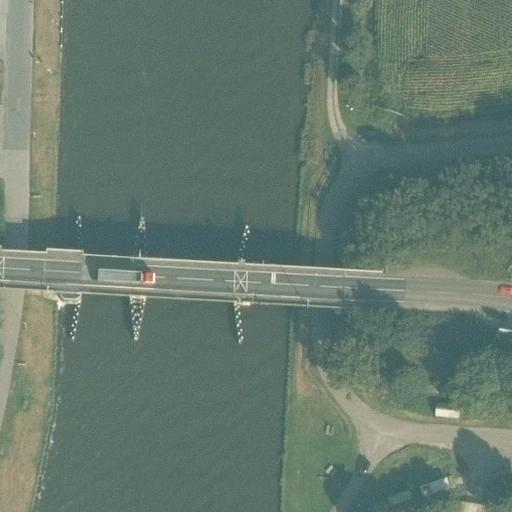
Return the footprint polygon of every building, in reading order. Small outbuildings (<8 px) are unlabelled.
[(132,253),(129,301),(145,303),(148,254),(132,253)] [(236,258),(232,307),(249,308),(252,259),(236,258)] [(25,260),(24,283),(49,284),(50,261),(25,260)] [(431,404),(431,419),(451,420),(451,405),(431,404)] [(511,412),(495,409),(493,421),(511,424),(511,412)] [(421,509),(444,504),(440,488),(417,493),(421,509)]
